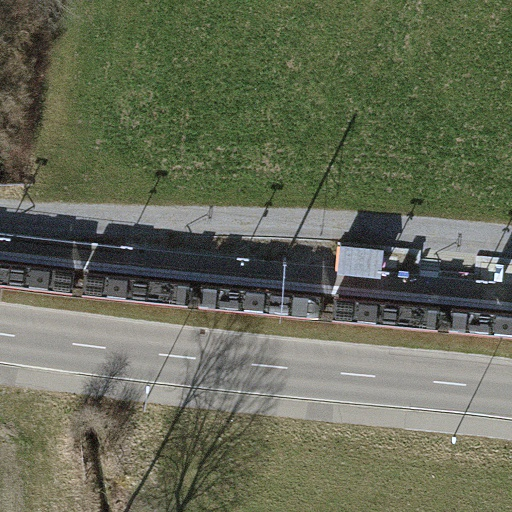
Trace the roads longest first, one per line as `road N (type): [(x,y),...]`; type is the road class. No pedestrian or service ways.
road 1 (secondary): [(511,391),(0,332)]
road 2 (track): [(511,240),(0,213)]
